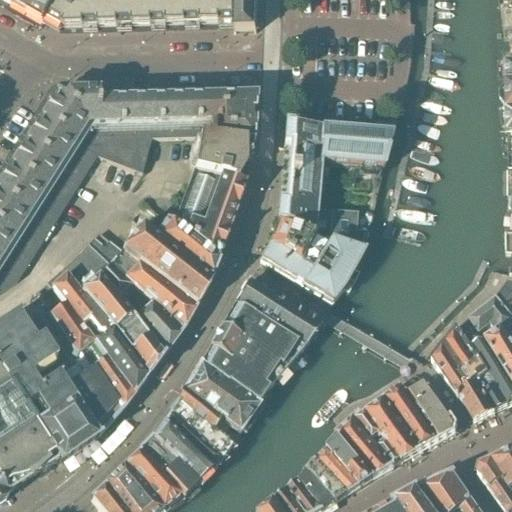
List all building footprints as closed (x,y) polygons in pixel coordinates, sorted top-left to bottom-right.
[(0,0),(0,2),(44,27),(46,23),(64,33),(82,0),(0,0)] [(82,0),(64,33),(234,28),(234,36),(257,36),(257,0),(82,0)] [(500,12),(501,12),(511,11),(511,2),(499,2),(499,3),(500,12)] [(0,297),(17,286),(68,205),(95,162),(97,105),(96,97),(55,99),(0,183),(0,297)] [(140,179),(146,159),(150,144),(208,143),(251,147),(255,101),(249,101),(163,104),(97,105),(95,162),(140,179)] [(362,256),(362,255),(372,218),(315,213),(317,177),(323,177),(324,168),(382,173),(390,140),(374,138),(285,131),(284,147),(290,148),(284,209),(278,208),(278,210),(277,226),(329,245),(362,256)] [(208,143),(201,177),(245,187),(245,185),(245,186),(252,148),(251,148),(251,147),(208,143)] [(172,230),(217,264),(217,265),(245,187),(201,177),(192,175),(185,196),(172,230)] [(208,286),(213,273),(217,264),(172,230),(158,220),(140,209),(131,225),(141,233),(174,261),(208,286)] [(268,250),(309,275),(329,245),(277,226),(268,250)] [(141,233),(121,257),(137,270),(194,312),(208,286),(174,261),(141,233)] [(115,252),(98,238),(88,250),(103,264),(115,252)] [(260,265),(324,304),(331,307),(338,298),(341,294),(362,256),(329,245),(309,275),(268,250),(260,265)] [(160,362),(181,333),(103,264),(88,250),(76,262),(160,362)] [(181,333),(194,312),(137,270),(121,257),(115,252),(103,264),(181,333)] [(76,262),(61,275),(65,280),(66,280),(146,382),(146,383),(161,363),(160,362),(76,262)] [(65,280),(51,292),(64,309),(92,347),(93,348),(104,364),(132,401),(146,382),(66,280),(65,280)] [(303,354),(320,333),(246,287),(233,310),(303,354)] [(511,288),(509,288),(496,303),(511,311),(511,288)] [(511,311),(496,303),(491,307),(511,320),(511,311)] [(480,342),(485,349),(511,388),(511,320),(491,307),(468,325),(480,342)] [(49,321),(47,322),(72,359),(77,360),(87,352),(93,348),(92,347),(64,309),(62,310),(63,310),(49,321)] [(303,354),(233,310),(219,335),(198,371),(230,395),(231,394),(257,412),(267,396),(303,354)] [(58,468),(63,465),(97,441),(65,394),(57,382),(38,394),(29,382),(55,365),(40,343),(34,347),(17,323),(16,323),(13,319),(5,324),(8,329),(0,334),(0,382),(8,394),(31,428),(53,460),(58,468)] [(456,335),(488,382),(508,412),(511,410),(511,388),(485,349),(480,342),(468,325),(456,335)] [(475,427),(495,418),(484,399),(486,398),(480,388),(488,382),(456,335),(455,334),(454,336),(455,337),(447,347),(453,352),(468,374),(448,389),(456,398),(475,427)] [(447,347),(434,363),(444,377),(441,379),(448,389),(468,374),(453,352),(447,347)] [(434,363),(431,366),(441,379),(444,377),(434,363)] [(82,364),(57,382),(65,394),(90,376),(90,375),(82,364)] [(104,364),(90,375),(90,376),(121,414),(132,401),(104,364)] [(238,440),(239,439),(258,413),(257,412),(231,394),(230,395),(198,371),(189,386),(190,387),(184,395),(182,398),(183,398),(209,418),(238,440)] [(97,441),(121,414),(90,376),(65,394),(97,441)] [(0,505),(6,501),(14,496),(9,488),(16,488),(21,486),(26,484),(31,482),(37,478),(39,476),(44,472),(46,469),(49,473),(58,468),(53,460),(31,428),(8,394),(0,382),(0,505)] [(422,457),(456,438),(457,430),(427,387),(426,387),(417,382),(416,384),(414,383),(386,404),(422,457)] [(495,418),(508,412),(488,382),(480,388),(486,398),(484,399),(495,418)] [(220,465),(238,440),(209,418),(183,398),(177,408),(169,420),(220,465)] [(394,472),(403,467),(422,457),(386,404),(356,424),(373,445),(378,451),(394,472)] [(169,420),(161,430),(209,477),(220,465),(169,420)] [(338,436),(335,438),(339,442),(374,483),(390,474),(394,472),(378,451),(373,445),(356,424),(354,422),(338,436)] [(196,490),(209,477),(161,430),(160,432),(161,432),(151,445),(196,490)] [(361,492),(374,483),(339,442),(327,456),(361,492)] [(183,504),(196,490),(151,445),(138,458),(183,504)] [(327,456),(316,467),(347,502),(361,492),(327,456)] [(123,472),(158,511),(173,511),(183,505),(183,504),(138,458),(123,472)] [(511,511),(511,458),(493,468),(483,472),(482,473),(481,474),(480,476),(479,478),(480,481),(480,483),(501,511),(511,511)] [(303,473),(307,477),(336,508),(347,502),(316,467),(312,463),(303,473)] [(158,511),(123,472),(102,493),(117,511),(158,511)] [(307,477),(299,485),(320,511),(330,511),(336,508),(307,477)] [(476,511),(466,497),(465,498),(458,487),(459,486),(458,484),(457,485),(450,482),(418,497),(428,511),(476,511)] [(298,485),(288,495),(300,511),(320,511),(299,485),(298,485)] [(117,511),(102,493),(93,502),(89,504),(95,511),(117,511)] [(279,511),(300,511),(288,495),(274,505),(279,511)] [(428,511),(418,497),(393,510),(394,511),(428,511)]
